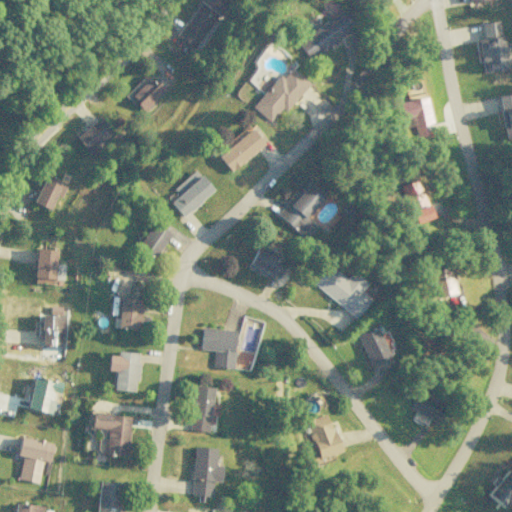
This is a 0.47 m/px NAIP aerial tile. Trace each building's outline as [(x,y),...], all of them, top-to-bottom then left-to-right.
[(224,0),(197,0),(175,37),(195,49),(224,0)] [(294,40),(306,59),(351,30),(339,11),(294,40)] [(505,69),(499,20),(479,22),(481,39),(477,39),(480,72),(505,69)] [(267,123),(307,83),(289,65),(249,106),(267,123)] [(161,88),(144,76),(128,98),(145,110),(161,88)] [(511,91),(496,95),(504,139),(511,137),(511,91)] [(399,100),(405,137),(423,134),(421,124),(429,123),(425,96),(399,100)] [(111,133),(96,117),(74,137),(88,153),(111,133)] [(262,143),(250,128),(217,154),(230,170),(262,143)] [(181,216),(211,188),(193,169),(172,188),(177,194),(168,202),(181,216)] [(31,202),(48,209),(61,181),(43,174),(31,202)] [(428,218),(417,179),(401,183),(412,223),(428,218)] [(305,237),(314,225),(304,218),(319,197),(300,183),(276,216),(305,237)] [(168,231),(149,221),(135,248),(154,258),(168,231)] [(276,279),(286,259),(255,245),(246,265),(276,279)] [(53,282),(55,249),(34,248),(32,282),(53,282)] [(311,284),(353,317),(368,298),(358,290),(364,282),(350,271),(345,279),(326,264),(311,284)] [(428,268),(429,295),(452,295),(452,267),(428,268)] [(139,298),(117,297),(116,328),(138,329),(139,298)] [(60,315),(39,314),(38,342),(59,342),(60,315)] [(355,334),(368,363),(387,354),(374,325),(355,334)] [(210,367),(231,368),(233,329),(199,327),(198,349),(211,349),(210,367)] [(137,352),(115,350),(114,355),(106,354),(105,369),(113,370),(112,389),(134,391),(137,352)] [(49,412),(53,392),(58,393),(60,382),(31,376),(25,407),(49,412)] [(187,429),(206,431),(210,386),(190,385),(187,429)] [(442,403),(416,390),(407,408),(432,421),(442,403)] [(128,414),(89,412),(88,428),(104,428),(103,454),(125,455),(128,414)] [(317,458),(337,451),(324,412),(303,420),(317,458)] [(16,478),(37,482),(41,460),(48,461),(51,442),(18,436),(15,455),(20,456),(16,478)] [(210,496),(211,481),(218,481),(218,465),(212,464),(213,447),(191,446),(189,495),(210,496)] [(483,493),(503,507),(509,499),(511,501),(511,461),(499,479),(495,476),(483,493)] [(94,511),(116,511),(118,482),(96,481),(94,511)] [(12,511),(39,511),(40,506),(14,503),(12,511)]
